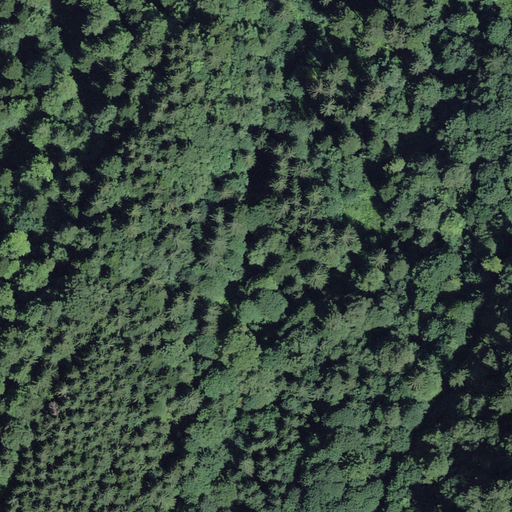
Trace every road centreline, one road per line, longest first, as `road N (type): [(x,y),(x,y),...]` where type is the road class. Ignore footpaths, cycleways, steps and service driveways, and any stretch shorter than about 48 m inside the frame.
road 1 (track): [(0,398),(17,365),(43,394),(51,331),(61,324),(89,322),(117,344),(130,341),(129,302),(113,269),(114,203),(174,230),(197,223),(199,119),(210,58),(195,28),(227,21),(264,38),(255,0)]
road 2 (track): [(511,257),(467,372),(418,439),(380,511)]
